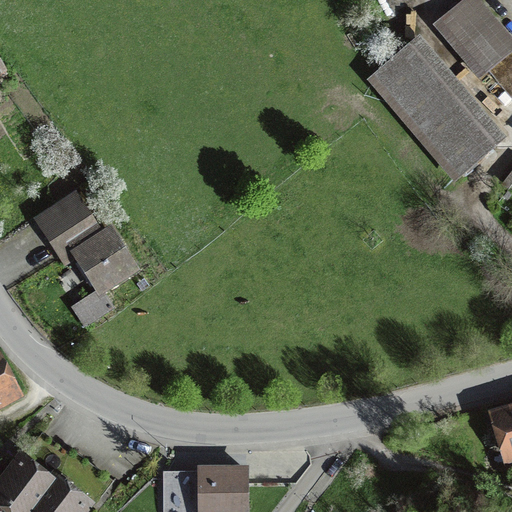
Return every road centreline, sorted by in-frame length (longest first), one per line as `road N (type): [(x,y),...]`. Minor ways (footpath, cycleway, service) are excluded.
road 1 (unclassified): [(511,374),(315,424),(203,431),(120,414),(49,368),(0,309)]
road 2 (unknown): [(511,490),(341,418)]
